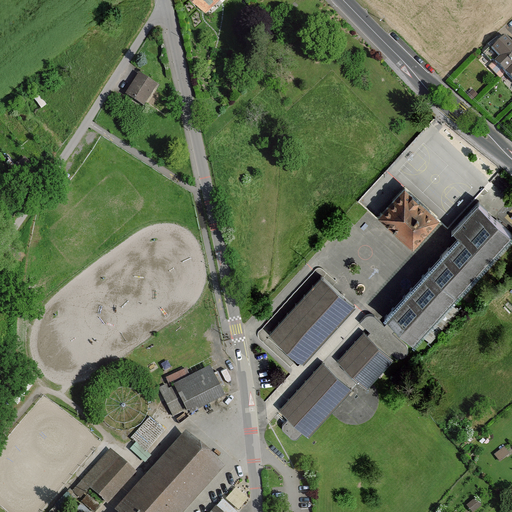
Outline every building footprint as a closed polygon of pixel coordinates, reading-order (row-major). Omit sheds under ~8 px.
[(511,44),(505,38),(491,50),(499,59),(495,63),(511,80),(511,44)] [(140,75),(127,95),(143,105),(156,85),(140,75)] [(31,163),(24,157),(16,165),(22,172),(23,171),(29,164),(31,163)] [(36,171),(29,164),(23,171),(29,178),(36,171)] [(407,187),(380,216),(414,247),(441,218),(407,187)] [(461,237),(388,318),(390,319),(398,327),(414,342),(419,336),(422,333),(431,342),(460,311),(450,302),(511,234),(511,231),(479,202),(480,201),(479,201),(452,231),(453,230),(461,237)] [(8,208),(3,215),(10,220),(15,213),(8,208)] [(325,277),(273,332),(304,362),(357,307),(325,277)] [(398,327),(390,319),(385,325),(375,315),(373,314),(372,314),(369,314),(368,314),(366,315),(360,322),(370,332),(367,335),(389,356),(393,352),(397,356),(398,356),(399,357),(400,357),(401,357),(402,357),(403,357),(404,356),(405,356),(406,355),(407,354),(407,353),(408,352),(408,351),(408,350),(408,349),(408,348),(408,347),(408,346),(407,346),(406,344),(393,332),(398,327)] [(365,333),(339,361),(360,381),(367,387),(372,382),(393,359),(389,356),(367,335),(365,333)] [(325,363),(281,409),(290,417),(305,431),(310,435),(331,412),(353,389),(325,363)] [(167,386),(161,389),(175,416),(188,410),(191,414),(225,397),(211,369),(169,390),(167,386)] [(435,489),(460,463),(395,403),(360,440),(392,470),(397,466),(401,470),(406,464),(418,476),(420,474),(429,482),(428,483),(435,489)] [(131,439),(136,443),(131,448),(144,459),(149,454),(147,452),(166,431),(152,418),(151,417),(131,439)] [(305,431),(290,417),(284,424),(284,425),(283,426),(283,428),(284,429),(284,430),(293,437),(294,438),(295,438),(296,438),(297,438),(298,438),(299,438),(299,437),(305,431)] [(184,511),(224,469),(187,436),(118,511),(184,511)] [(505,448),(495,456),(501,463),(510,455),(505,448)] [(121,460),(111,451),(75,491),(82,497),(90,488),(106,503),(134,472),(121,460)] [(232,495),(239,501),(252,487),(245,480),(232,495)] [(64,511),(78,498),(70,491),(55,507),(60,511),(64,511)] [(96,511),(101,508),(88,496),(82,502),(92,511),(96,511)] [(477,500),(469,507),(472,511),(475,511),(482,506),(477,500)] [(236,511),(226,503),(217,511),(236,511)]
